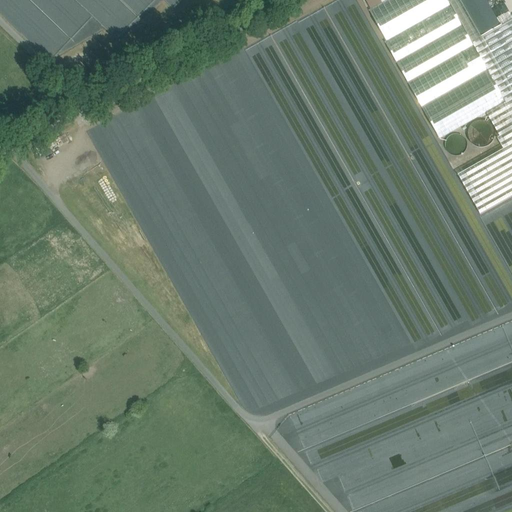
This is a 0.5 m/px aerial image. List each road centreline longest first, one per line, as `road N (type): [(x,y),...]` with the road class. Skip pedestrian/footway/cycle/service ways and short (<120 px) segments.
road 1 (track): [(10,147),(241,415),(260,421)]
road 2 (track): [(260,421),(511,316)]
road 3 (unclassified): [(297,0),(88,109)]
road 4 (unclassified): [(0,19),(88,109)]
